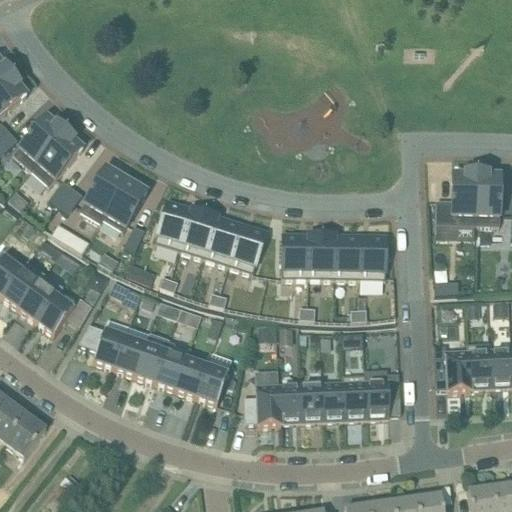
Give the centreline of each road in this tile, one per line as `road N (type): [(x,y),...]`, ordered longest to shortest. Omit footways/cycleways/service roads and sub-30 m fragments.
road 1 (residential): [(410,199),(327,205),(251,195),(171,165),(61,85),(5,10)]
road 2 (residential): [(410,199),(423,462)]
road 3 (residential): [(216,467),(137,445),(69,409),(0,358)]
road 4 (residential): [(423,462),(329,474),(216,467)]
road 5 (residential): [(511,149),(411,147),(410,199)]
